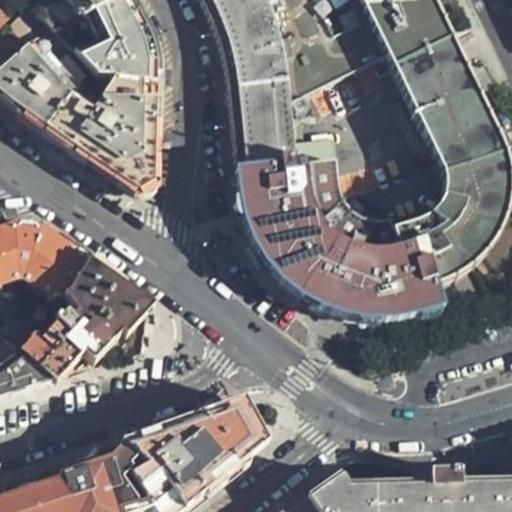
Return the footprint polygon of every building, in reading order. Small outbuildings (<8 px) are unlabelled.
[(22,0),(29,8),(50,30),(55,35),(83,21),(122,2),(120,0),(22,0)] [(83,21),(55,35),(95,80),(160,75),(158,64),(156,51),(126,0),(122,2),(83,21)] [(288,110),(329,90),(374,71),(448,39),(428,0),(195,0),(209,24),(217,43),(221,69),(234,177),(294,173),(292,154),(288,110)] [(55,35),(50,30),(0,74),(0,101),(2,103),(38,131),(129,192),(153,181),(163,113),(160,75),(95,80),(55,35)] [(0,69),(23,49),(8,32),(0,38),(0,69)] [(390,77),(410,118),(473,91),(459,64),(448,39),(374,71),(379,81),(390,77)] [(432,289),(470,272),(483,263),(496,247),(503,233),(508,219),(511,204),(511,188),(511,178),(507,160),(473,91),(410,118),(441,182),(444,194),(443,201),(436,213),(417,222),(398,228),(396,222),(387,225),(396,250),(406,248),(414,267),(425,264),(432,289)] [(335,171),(334,157),(331,151),(292,154),(294,173),(335,171)] [(396,250),(387,225),(381,227),(366,227),(355,224),(348,220),(341,209),(335,171),(294,173),(234,177),(238,210),(245,237),(259,262),(270,277),(279,287),(292,298),(306,307),(318,313),(333,319),(353,325),(379,327),(396,327),(417,320),(441,314),(432,289),(425,264),(414,267),(406,248),(396,250)] [(0,233),(0,286),(17,281),(20,281),(25,282),(43,294),(45,298),(46,302),(67,296),(85,263),(57,244),(40,232),(15,228),(0,233)] [(41,376),(50,383),(76,353),(95,368),(107,352),(118,338),(122,339),(141,312),(145,310),(145,304),(85,263),(67,296),(74,312),(66,320),(61,316),(58,319),(55,317),(50,322),(54,326),(36,344),(29,339),(16,355),(17,356),(41,376)] [(16,355),(0,342),(0,369),(17,356),(16,355)] [(41,376),(17,356),(0,369),(0,402),(9,400),(51,385),(50,383),(41,376)] [(150,511),(184,511),(241,466),(246,460),(249,455),(252,443),(250,428),(245,422),(240,419),(231,414),(227,414),(218,413),(197,420),(148,439),(119,449),(124,454),(146,472),(130,482),(146,505),(150,511)] [(146,472),(124,454),(111,466),(76,478),(0,504),(0,511),(75,511),(79,510),(76,505),(92,497),(103,511),(126,511),(146,505),(130,482),(146,472)] [(337,480),(302,504),(308,511),(511,511),(511,484),(495,485),(460,486),(459,478),(444,478),(426,478),(426,486),(342,489),(337,480)] [(103,511),(92,497),(76,505),(79,510),(75,511),(103,511)]
